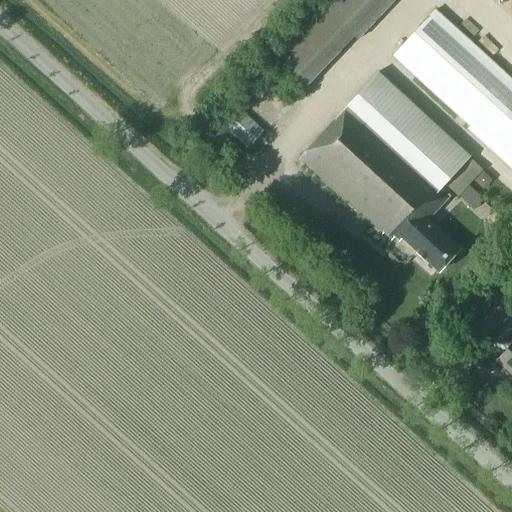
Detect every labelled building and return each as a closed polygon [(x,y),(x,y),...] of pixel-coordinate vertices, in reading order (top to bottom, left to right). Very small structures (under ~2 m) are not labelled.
[(322,0),(270,55),(304,87),(354,35),(358,38),(394,0),(322,0)] [(511,78),(435,8),(393,54),(511,163),(511,78)] [(453,192),(444,183),(469,156),(378,73),(299,159),(382,235),(384,232),(392,240),(398,234),(417,251),(416,252),(425,261),(426,260),(439,272),(460,249),(428,219),(450,195),(451,195),(453,192)] [(236,108),(221,125),(247,149),(263,131),(236,108)] [(200,152),(211,161),(218,154),(207,144),(200,152)] [(470,156),(445,183),(458,195),(482,168),(470,156)] [(511,373),(511,320),(506,315),(489,334),(501,345),(503,342),(509,347),(498,360),(511,373)]
